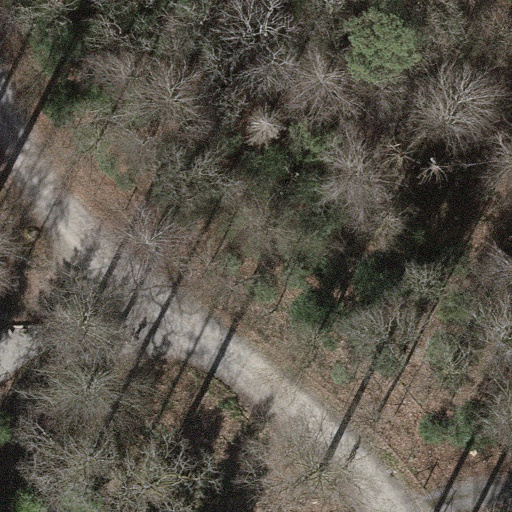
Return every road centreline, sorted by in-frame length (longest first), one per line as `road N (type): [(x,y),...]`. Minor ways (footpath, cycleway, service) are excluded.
road 1 (track): [(390,511),(268,377),(98,250),(0,114)]
road 2 (track): [(511,492),(383,500)]
